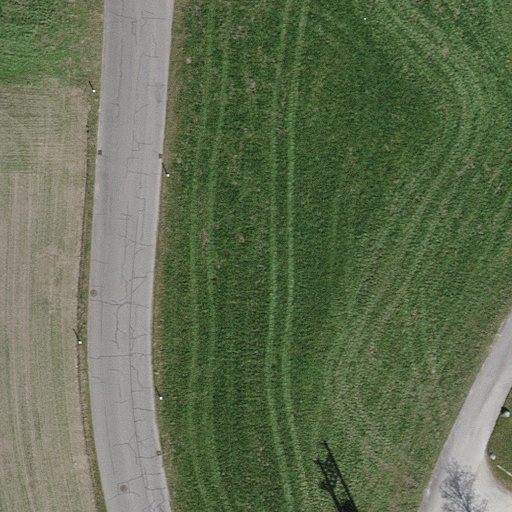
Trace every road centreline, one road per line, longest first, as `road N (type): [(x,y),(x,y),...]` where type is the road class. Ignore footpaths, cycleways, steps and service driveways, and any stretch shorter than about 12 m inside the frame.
road 1 (unclassified): [(141,511),(120,346),(139,0)]
road 2 (residential): [(440,511),(511,346)]
